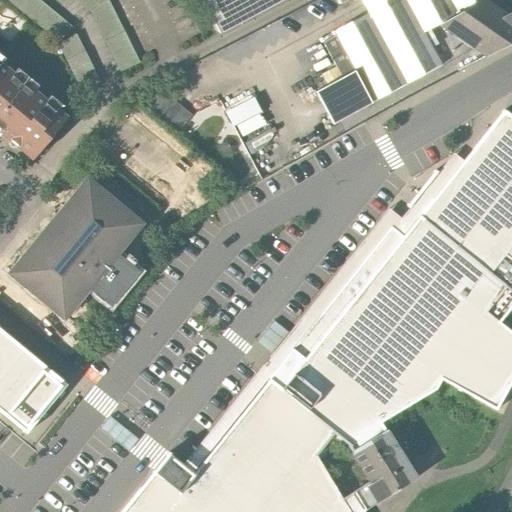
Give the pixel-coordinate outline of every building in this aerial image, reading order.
[(72,24),(42,0),(8,0),(58,41),(72,24)] [(78,0),(91,10),(121,70),(139,61),(109,0),(78,0)] [(202,0),(220,32),(279,0),(202,0)] [(384,0),(334,27),(337,33),(355,68),(373,100),(445,62),(426,27),(443,19),(477,0),(384,0)] [(497,0),(477,0),(443,19),(488,52),(511,38),(511,10),(510,9),(497,0)] [(77,32),(58,41),(80,88),(99,79),(77,32)] [(324,40),(343,75),(355,68),(337,33),(324,40)] [(0,108),(24,79),(0,58),(0,108)] [(333,122),(373,100),(355,68),(343,75),(316,90),(333,122)] [(68,114),(24,79),(0,108),(0,131),(32,158),(68,114)] [(166,91),(150,111),(178,133),(193,113),(166,91)] [(254,96),(226,109),(240,138),(268,125),(254,96)] [(511,121),(505,116),(470,161),(429,213),(424,219),(511,288),(511,121)] [(137,225),(87,184),(14,274),(63,314),(86,286),(110,306),(137,273),(113,254),(137,225)] [(511,384),(511,329),(498,321),(511,303),(511,288),(424,219),(408,239),(393,227),(277,371),(267,383),(344,445),(346,448),(385,425),(439,388),(442,382),(497,412),(511,384)] [(0,413),(26,434),(66,385),(0,330),(0,413)] [(344,445),(267,383),(226,435),(193,478),(180,467),(170,460),(127,511),(360,511),(365,509),(355,492),(342,500),(319,459),(344,445)] [(385,425),(346,448),(367,484),(355,492),(365,509),(417,478),(385,425)]
